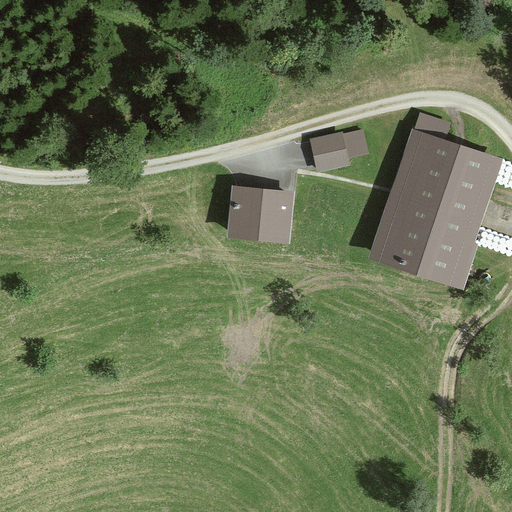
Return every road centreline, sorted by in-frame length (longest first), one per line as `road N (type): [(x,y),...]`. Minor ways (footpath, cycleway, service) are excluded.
road 1 (track): [(511,139),(490,112),(458,100),(411,99),(249,146),(93,177),(0,168)]
road 2 (track): [(442,511),(453,359),(511,283)]
